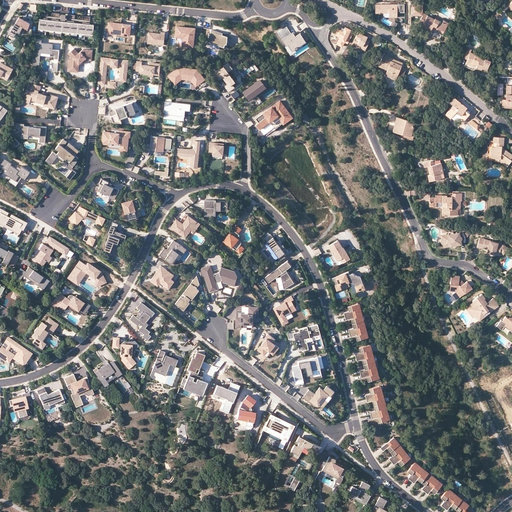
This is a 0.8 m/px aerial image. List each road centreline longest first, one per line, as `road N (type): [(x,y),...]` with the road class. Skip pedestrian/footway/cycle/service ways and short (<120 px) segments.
road 1 (residential): [(241,189),(285,225),(313,271),(356,425)]
road 2 (residential): [(0,382),(52,367),(92,337),(175,198)]
road 3 (residential): [(322,41),(425,251)]
road 4 (residential): [(259,6),(229,16),(66,0)]
road 5 (residential): [(353,17),(418,55),(511,129)]
road 6 (residential): [(214,329),(221,346),(320,426),(356,425)]
